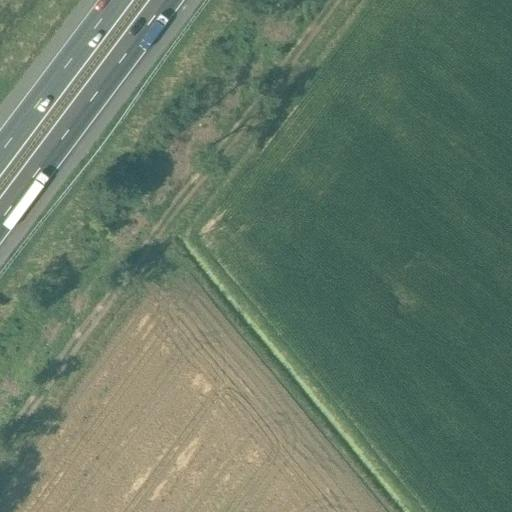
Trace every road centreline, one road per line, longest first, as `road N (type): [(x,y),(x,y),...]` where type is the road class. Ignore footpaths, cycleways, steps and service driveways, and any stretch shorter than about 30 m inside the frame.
road 1 (motorway): [(0,237),(178,0)]
road 2 (motorway): [(119,0),(0,157)]
